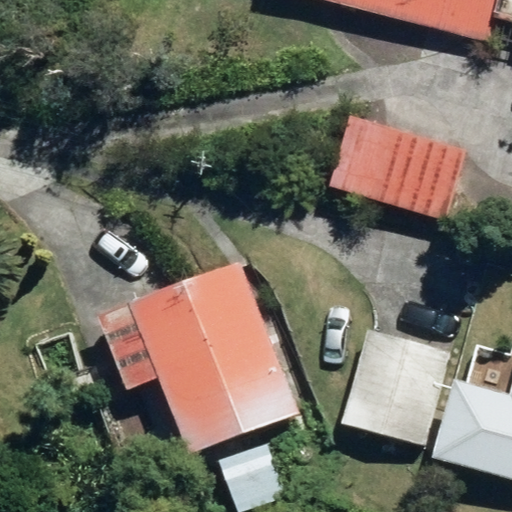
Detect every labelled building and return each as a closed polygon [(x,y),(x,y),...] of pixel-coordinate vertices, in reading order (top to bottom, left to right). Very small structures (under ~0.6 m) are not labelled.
[(338,0),(494,42),(505,0),(338,0)] [(338,191),(449,224),(471,153),(360,120),(338,191)] [(174,385),(204,464),(307,424),(248,270),(109,323),(139,397),(174,385)] [(352,429),(431,450),(455,354),(377,333),(352,429)] [(449,463),(511,480),(511,399),(469,388),(449,463)]
